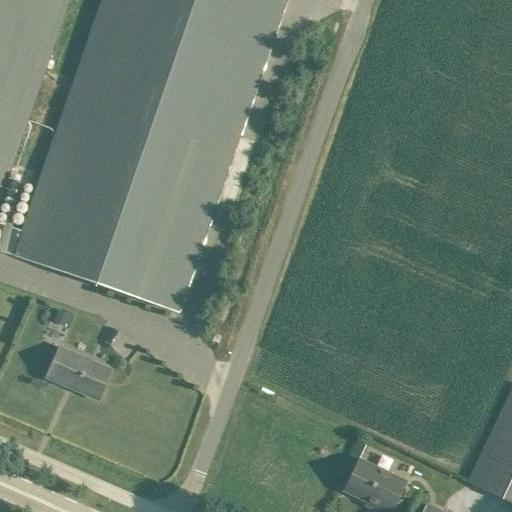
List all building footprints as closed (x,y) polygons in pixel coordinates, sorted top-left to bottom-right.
[(102,0),(23,231),(0,223),(0,199),(68,0),(0,0),(0,251),(178,313),(286,0),(102,0)] [(60,309),(55,320),(66,325),(71,314),(60,309)] [(59,349),(55,360),(47,379),(98,401),(110,371),(59,349)] [(511,390),(467,483),(511,504),(511,390)] [(391,511),(405,483),(376,469),(358,461),(344,492),(375,506),(373,509),(378,511),(391,511)]
